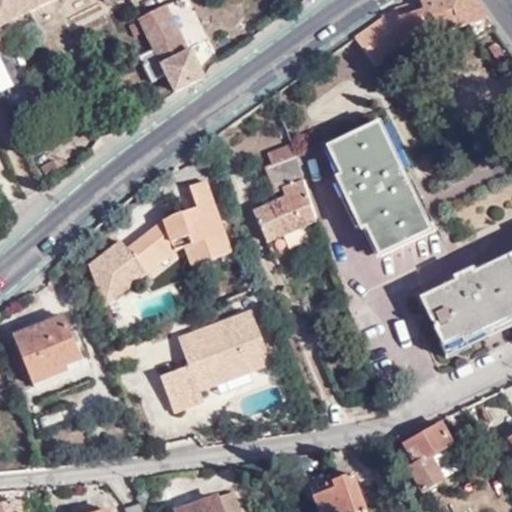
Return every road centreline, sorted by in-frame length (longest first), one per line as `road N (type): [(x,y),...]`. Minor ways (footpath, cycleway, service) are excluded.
road 1 (residential): [(0,484),(384,432),(511,369)]
road 2 (secondary): [(0,281),(167,140),(360,0)]
